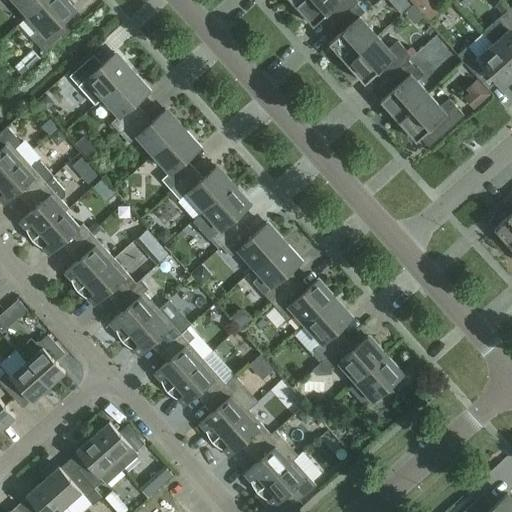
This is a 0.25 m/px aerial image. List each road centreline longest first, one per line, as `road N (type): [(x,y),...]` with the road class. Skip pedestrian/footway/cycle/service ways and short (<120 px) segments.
road 1 (tertiary): [(396,247),(181,0)]
road 2 (residential): [(231,511),(110,374)]
road 3 (residential): [(376,511),(511,389)]
road 4 (tertiary): [(511,376),(396,247)]
road 5 (residential): [(110,374),(0,258)]
road 6 (residential): [(396,247),(511,143)]
road 7 (residential): [(0,473),(110,374)]
